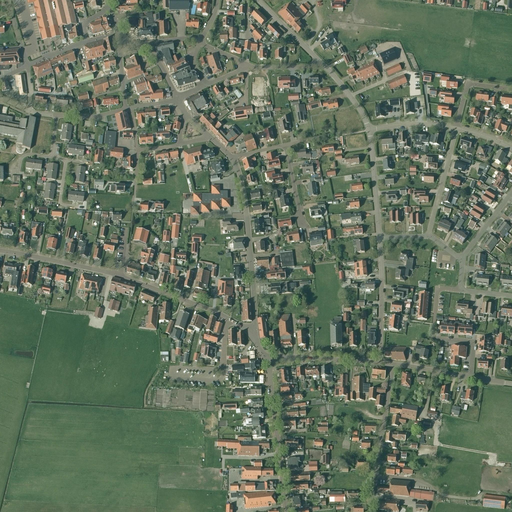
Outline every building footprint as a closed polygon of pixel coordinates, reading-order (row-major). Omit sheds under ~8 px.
[(71,3),(70,4),(69,0),(27,0),(28,4),(33,3),(42,38),(60,34),(58,27),(66,25),(67,26),(76,24),(71,3)] [(88,0),(88,2),(92,1),(93,8),(100,7),(98,0),(88,0)] [(125,0),(126,4),(118,5),(118,12),(138,10),(137,0),(125,0)] [(168,0),(169,11),(189,11),(188,0),(168,0)] [(332,2),(332,4),(331,4),(331,5),(331,6),(331,7),(332,7),(332,9),(343,9),(343,5),(346,5),(346,3),(346,2),(347,2),(347,1),(346,0),(332,0),(333,2),(332,2)] [(299,6),(296,9),(290,3),(278,13),(291,28),(292,27),(298,33),(304,28),(301,25),(302,24),(298,21),(303,17),(305,15),(310,10),(309,9),(311,8),(306,3),(304,4),(300,7),(299,6)] [(210,5),(203,4),(203,5),(197,4),(197,9),(202,10),(201,14),(208,15),(210,5)] [(257,21),(262,16),(256,11),(252,16),(250,18),(252,20),(254,18),(256,20),(254,21),(253,20),(251,22),(253,24),(257,21)] [(152,18),(152,13),(146,14),(146,17),(136,18),(136,19),(126,20),(126,27),(138,26),(139,39),(155,38),(154,25),(153,25),(152,18)] [(267,21),(262,16),(257,21),(259,23),(257,26),(259,28),(261,25),(262,26),(267,21)] [(111,30),(108,17),(102,19),(103,22),(101,22),(101,21),(89,24),(92,35),(104,32),(104,31),(105,30),(106,32),(111,30)] [(231,28),(231,27),(232,27),(232,19),(223,19),(223,27),(229,27),(229,28),(229,39),(236,39),(236,28),(231,28)] [(198,29),(198,21),(191,20),(190,21),(186,21),(186,27),(190,27),(190,28),(198,29)] [(168,30),(168,23),(159,23),(159,36),(167,35),(167,31),(168,30)] [(67,27),(59,28),(61,40),(66,40),(66,39),(68,38),(69,40),(73,39),(81,38),(80,33),(79,33),(77,28),(72,29),(71,25),(67,26),(67,27)] [(267,29),(265,31),(267,33),(269,31),(273,34),(276,30),(271,25),(267,28),(267,29)] [(254,37),(253,38),(257,41),(258,40),(260,41),(264,37),(257,30),(252,35),(254,37)] [(276,30),(273,34),(275,37),(273,39),(275,40),(273,41),(273,45),(276,45),(276,41),(278,39),(282,35),(276,30)] [(327,40),(320,44),(324,51),(332,46),(332,45),(336,43),(334,39),(331,34),(325,37),(327,40)] [(103,41),(84,46),(88,60),(103,56),(102,52),(107,50),(108,53),(114,52),(110,38),(104,40),(103,40),(103,41)] [(241,54),(242,48),(242,47),(245,47),(244,51),(250,51),(251,43),(237,41),(237,43),(237,44),(232,43),(231,52),(237,53),(241,54)] [(174,63),(172,58),(170,54),(174,53),(173,50),(172,44),(167,45),(166,44),(156,47),(155,47),(157,54),(159,58),(160,58),(161,60),(162,60),(166,66),(167,65),(174,63)] [(361,55),(368,52),(365,46),(358,49),(361,55)] [(275,52),(275,60),(282,60),(282,56),(283,56),(283,52),(285,52),(285,47),(281,47),(281,49),(278,49),(278,52),(275,52)] [(3,48),(0,48),(0,70),(3,70),(7,70),(8,68),(8,65),(5,65),(5,62),(4,62),(3,52),(3,51),(3,48)] [(392,49),(379,55),(384,66),(397,60),(392,49)] [(3,51),(3,52),(4,62),(5,62),(5,65),(8,65),(16,64),(16,60),(19,60),(18,51),(19,50),(3,51)] [(59,57),(62,63),(68,61),(70,63),(76,61),(71,51),(59,56),(59,57)] [(207,57),(206,57),(208,64),(208,65),(209,67),(207,67),(208,69),(208,70),(211,69),(213,75),(222,72),(218,63),(219,62),(216,54),(209,56),(207,57)] [(138,65),(140,64),(139,62),(138,59),(138,57),(137,57),(137,56),(130,59),(131,63),(132,65),(124,68),(128,80),(142,75),(138,65)] [(177,56),(172,58),(174,63),(167,65),(170,72),(173,70),(174,74),(176,74),(189,68),(185,58),(179,61),(177,56)] [(59,57),(54,59),(57,66),(58,65),(59,68),(60,71),(61,73),(63,72),(61,68),(60,65),(62,63),(59,57)] [(206,57),(200,59),(202,66),(206,64),(207,65),(208,65),(208,64),(206,57)] [(57,66),(54,59),(48,61),(48,62),(51,68),(52,71),(55,70),(57,75),(61,73),(59,68),(58,65),(57,66)] [(48,62),(48,61),(42,64),(41,63),(32,67),(37,79),(53,73),(52,71),(51,68),(48,62)] [(380,75),(377,69),(374,63),(362,68),(363,69),(357,72),(356,73),(354,68),(347,71),(349,75),(351,75),(354,81),(360,78),(361,83),(380,75)] [(388,76),(401,70),(398,64),(385,70),(388,76)] [(189,68),(176,74),(174,74),(171,76),(178,87),(195,83),(199,82),(197,75),(196,74),(193,71),(190,72),(189,68)] [(153,69),(143,73),(143,74),(145,79),(145,80),(143,81),(145,85),(146,84),(147,87),(151,85),(161,81),(159,74),(151,77),(151,76),(155,74),(153,69)] [(70,86),(77,84),(75,78),(72,79),(70,72),(66,73),(67,76),(66,76),(68,82),(70,86)] [(231,85),(241,83),(242,82),(242,80),(244,80),(243,74),(238,75),(238,78),(229,80),(231,85)] [(20,96),(26,95),(24,75),(15,77),(17,87),(19,87),(20,96)] [(390,90),(407,83),(403,75),(387,82),(390,90)] [(108,87),(119,84),(117,76),(106,80),(106,78),(92,83),(95,95),(106,91),(106,89),(109,88),(108,87)] [(442,76),(441,81),(447,82),(446,88),(451,89),(451,88),(457,89),(458,81),(449,80),(449,77),(442,76)] [(318,77),(310,78),(310,79),(310,82),(307,82),(307,81),(303,82),(303,88),(308,88),(307,87),(310,87),(310,84),(318,84),(318,77)] [(255,83),(252,83),(253,95),(263,95),(262,83),(262,78),(255,78),(255,83)] [(290,81),(290,78),(279,78),(279,88),(295,88),(295,81),(290,81)] [(142,79),(133,82),(137,94),(147,91),(145,85),(143,81),(142,79)] [(2,92),(10,90),(10,88),(9,88),(8,83),(1,85),(2,92)] [(139,95),(140,102),(159,100),(163,99),(162,91),(161,91),(161,90),(153,91),(151,85),(147,87),(148,91),(145,92),(145,94),(139,95)] [(222,97),(224,96),(219,86),(213,89),(217,96),(220,94),(222,97)] [(327,88),(321,90),(320,87),(313,89),(314,93),(317,92),(317,91),(319,91),(319,94),(322,93),(323,96),(331,94),(329,89),(327,89),(327,88)] [(207,107),(207,106),(208,105),(201,91),(197,93),(198,94),(185,101),(189,107),(195,118),(201,114),(200,112),(207,107)] [(440,92),(440,97),(445,98),(444,103),(454,104),(454,97),(452,97),(452,93),(449,93),(440,92)] [(77,95),(79,103),(89,100),(87,93),(77,95)] [(488,98),(489,94),(477,93),(476,100),(488,102),(492,102),(491,106),(495,107),(496,99),(492,98),(492,99),(488,98)] [(46,104),(46,100),(43,99),(43,96),(35,95),(35,103),(42,104),(42,103),(46,104)] [(511,96),(502,96),(501,104),(502,104),(502,105),(505,106),(505,105),(509,105),(508,110),(511,110),(511,96)] [(71,105),(72,99),(64,98),(64,99),(57,98),(56,106),(67,107),(67,105),(71,105)] [(329,110),(338,108),(336,100),(327,102),(323,103),(323,107),(328,106),(329,110)] [(83,109),(92,107),(91,101),(81,103),(83,109)] [(320,101),(308,105),(309,109),(321,106),(320,101)] [(412,103),(405,104),(406,115),(414,114),(413,110),(418,110),(417,103),(413,104),(412,103)] [(298,122),(304,121),(303,115),(305,115),(304,105),(296,106),(298,122)] [(452,110),(449,109),(449,106),(438,105),(437,111),(442,112),(441,116),(451,117),(452,110)] [(386,113),(389,113),(389,106),(383,107),(383,106),(376,107),(376,112),(375,112),(375,116),(377,116),(377,118),(384,117),(384,113),(386,113)] [(142,110),(143,112),(143,118),(149,118),(155,117),(154,111),(151,111),(151,109),(142,110)] [(160,110),(157,111),(158,117),(158,120),(164,119),(164,116),(169,116),(168,109),(160,110)] [(474,123),(481,125),(483,116),(477,114),(478,111),(471,109),(470,116),(475,118),(474,123)] [(117,115),(115,115),(116,121),(128,118),(127,112),(117,115)] [(143,118),(143,112),(136,113),(137,120),(138,126),(144,125),(143,118)] [(204,125),(215,115),(213,113),(209,117),(210,117),(209,118),(205,115),(200,120),(204,125)] [(0,181),(3,181),(3,176),(3,168),(0,167),(0,134),(17,138),(16,144),(16,147),(16,148),(16,150),(16,152),(18,153),(19,154),(21,154),(23,153),(24,152),(25,150),(25,149),(30,150),(35,119),(29,118),(28,122),(20,120),(20,124),(12,123),(12,118),(0,115),(0,181)] [(215,115),(204,125),(209,130),(209,129),(214,125),(211,121),(212,120),(213,121),(217,117),(215,115)] [(281,133),(288,132),(287,124),(290,123),(288,116),(283,118),(284,122),(279,123),(281,133)] [(128,118),(116,121),(117,127),(130,124),(128,118)] [(214,125),(209,129),(216,136),(221,131),(221,130),(220,131),(218,129),(223,124),(220,121),(216,125),(217,126),(216,127),(214,125)] [(497,121),(494,130),(501,133),(502,130),(505,132),(508,125),(505,123),(504,123),(497,121)] [(177,124),(174,123),(173,128),(166,126),(165,133),(167,132),(172,133),(173,130),(179,131),(180,125),(177,124)] [(130,124),(117,127),(118,132),(131,129),(130,124)] [(63,125),(62,133),(70,134),(72,126),(63,125)] [(224,134),(221,131),(216,136),(226,147),(231,143),(238,136),(240,134),(233,126),(224,134)] [(264,132),(259,133),(260,140),(264,139),(266,139),(267,142),(274,140),(272,130),(264,131),(264,132)] [(122,158),(123,150),(114,149),(115,133),(105,132),(104,145),(107,145),(105,157),(122,159),(122,158)] [(70,134),(62,133),(61,140),(65,141),(69,141),(70,134)] [(428,144),(429,136),(426,136),(426,134),(416,133),(415,140),(416,140),(415,146),(421,146),(421,143),(428,144)] [(152,135),(146,135),(146,144),(153,144),(152,139),(156,138),(155,136),(155,134),(152,134),(152,135)] [(257,148),(251,134),(242,138),(243,140),(234,144),(238,153),(247,150),(248,152),(257,148)] [(410,148),(410,141),(406,141),(406,134),(399,135),(399,144),(404,144),(404,148),(410,148)] [(431,135),(430,143),(433,143),(433,144),(439,146),(437,150),(441,151),(442,149),(443,145),(443,143),(440,143),(442,137),(435,135),(435,136),(431,135)] [(389,150),(395,149),(395,144),(392,144),(392,138),(381,139),(382,146),(388,145),(389,150)] [(472,141),(462,138),(460,145),(467,148),(466,153),(472,155),(474,149),(470,148),(472,141)] [(75,155),(76,147),(69,146),(68,150),(68,154),(75,155)] [(187,166),(200,162),(206,161),(205,160),(215,157),(212,150),(203,152),(201,146),(183,151),(187,166)] [(481,149),(479,148),(476,155),(485,158),(487,154),(489,155),(492,148),(486,146),(485,149),(484,148),(482,147),(481,149)] [(84,148),(76,147),(75,155),(83,156),(84,148)] [(297,151),(298,159),(306,158),(306,159),(311,159),(310,153),(306,154),(306,150),(297,151)] [(395,156),(395,158),(402,158),(410,158),(411,151),(406,150),(405,155),(401,155),(398,156),(395,156)] [(101,164),(103,152),(95,151),(94,163),(101,164)] [(168,152),(169,161),(171,161),(171,159),(178,158),(178,155),(178,151),(168,152)] [(169,161),(168,152),(155,154),(156,161),(157,161),(157,164),(161,163),(161,161),(169,160),(169,161)] [(499,152),(495,160),(500,163),(500,164),(505,166),(508,160),(503,158),(505,155),(499,152)] [(275,158),(274,154),(267,155),(268,160),(267,160),(269,168),(280,166),(278,158),(275,158)] [(391,162),(395,162),(395,156),(387,157),(387,160),(383,160),(384,171),(392,170),(391,162)] [(350,165),(359,164),(358,157),(350,158),(350,159),(345,159),(346,163),(350,163),(350,165)] [(437,169),(437,163),(434,162),(434,158),(426,157),(425,162),(428,162),(428,169),(437,169)] [(122,159),(122,169),(126,169),(132,169),(132,158),(122,158),(122,159)] [(252,162),(255,161),(254,158),(242,161),(245,171),(254,169),(252,162)] [(33,169),(34,161),(27,160),(25,168),(33,169)] [(469,166),(471,162),(464,160),(463,162),(462,163),(457,161),(454,169),(464,172),(465,169),(466,169),(467,166),(469,166)] [(42,162),(34,161),(33,169),(40,170),(42,162)] [(302,165),(303,174),(313,173),(313,169),(317,169),(316,161),(310,162),(310,164),(302,165)] [(225,173),(223,162),(211,164),(212,170),(215,170),(216,174),(225,173)] [(49,164),(48,172),(56,173),(57,166),(49,164)] [(76,167),(75,175),(84,176),(85,169),(76,167)] [(335,170),(327,172),(327,177),(331,176),(331,178),(335,178),(335,176),(336,176),(335,170)] [(274,184),(283,182),(282,174),(275,176),(274,171),(266,173),(267,179),(269,178),(270,181),(273,180),(274,184)] [(56,173),(48,172),(47,179),(55,180),(56,173)] [(506,177),(499,173),(497,176),(494,180),(496,182),(504,186),(507,181),(504,180),(506,177)] [(84,176),(75,175),(74,182),(83,183),(84,176)] [(391,175),(391,176),(391,179),(385,179),(385,185),(394,184),(393,179),(397,178),(397,175),(391,175)] [(253,176),(247,177),(248,185),(254,184),(254,183),(257,183),(256,178),(253,179),(253,176)] [(308,185),(309,197),(317,196),(316,184),(315,184),(315,183),(322,182),(322,178),(315,179),(315,178),(309,179),(310,184),(308,185)] [(463,184),(464,182),(461,181),(452,178),(450,184),(459,187),(460,184),(463,184)] [(504,186),(496,182),(493,186),(490,185),(489,187),(495,191),(497,189),(501,191),(504,186)] [(46,184),(45,192),(54,193),(54,186),(46,184)] [(220,192),(220,186),(212,186),(212,195),(204,195),(201,195),(194,195),(194,203),(194,208),(191,208),(191,216),(199,216),(199,213),(202,213),(210,213),(210,210),(212,210),(220,210),(220,207),(222,207),(230,207),(230,199),(228,199),(228,197),(226,197),(226,193),(227,193),(227,192),(220,192)] [(260,195),(264,194),(263,187),(262,187),(258,187),(259,192),(250,193),(251,200),(260,198),(260,195)] [(281,209),(290,207),(289,202),(288,202),(287,197),(281,198),(280,193),(283,192),(283,188),(272,190),(274,200),(279,199),(281,209)] [(484,195),(493,200),(496,195),(490,192),(491,190),(488,189),(487,190),(484,195)] [(425,191),(418,191),(414,191),(414,196),(415,196),(415,199),(419,199),(419,202),(428,202),(428,196),(425,196),(425,191)] [(447,193),(444,202),(446,203),(451,204),(453,198),(457,199),(457,200),(458,197),(459,193),(452,191),(451,194),(447,193)] [(54,193),(45,192),(44,199),(53,200),(54,193)] [(75,202),(76,193),(69,192),(68,201),(75,202)] [(83,194),(76,193),(75,202),(82,203),(83,194)] [(397,199),(399,198),(398,193),(396,193),(386,194),(386,202),(397,201),(397,199)] [(493,200),(484,195),(481,200),(482,200),(481,201),(484,203),(485,202),(490,205),(493,200)] [(350,209),(360,208),(359,201),(349,202),(345,203),(346,207),(350,206),(350,209)] [(141,204),(140,210),(148,211),(148,210),(152,210),(152,208),(155,209),(163,210),(164,203),(156,203),(153,203),(153,202),(149,202),(149,204),(145,203),(144,204),(141,204)] [(476,205),(473,210),(482,215),(485,210),(479,207),(480,205),(477,203),(476,205)] [(321,210),(325,210),(324,204),(317,204),(318,208),(315,208),(310,208),(311,217),(321,216),(321,210)] [(482,215),(473,210),(470,214),(469,216),(472,218),(473,216),(479,220),(482,215)] [(121,221),(121,214),(109,214),(109,218),(108,218),(108,220),(107,225),(110,226),(111,220),(112,220),(112,222),(116,222),(116,220),(121,221)] [(345,214),(341,215),(342,221),(351,220),(351,223),(361,222),(360,215),(350,216),(350,214),(345,214)] [(443,231),(447,222),(444,221),(445,218),(443,217),(442,220),(438,229),(443,231)] [(454,226),(457,218),(454,217),(453,221),(450,220),(449,223),(447,222),(443,231),(448,233),(451,224),(454,226)] [(291,226),(290,219),(278,221),(280,231),(286,230),(285,227),(291,226)] [(458,231),(453,239),(457,242),(464,232),(461,230),(462,229),(460,228),(464,221),(461,219),(455,228),(459,230),(458,231)] [(231,224),(231,220),(223,221),(223,228),(227,228),(227,232),(238,231),(238,224),(231,224)] [(32,223),(31,229),(33,230),(32,238),(32,240),(32,241),(35,241),(37,240),(37,238),(38,236),(40,236),(41,232),(42,225),(32,223)] [(503,223),(499,227),(506,233),(510,228),(510,229),(511,226),(509,224),(508,226),(503,223)] [(12,236),(13,229),(9,229),(9,225),(6,224),(6,228),(2,228),(1,235),(12,236)] [(506,233),(499,227),(496,232),(500,235),(499,237),(502,240),(504,238),(503,237),(506,233)] [(362,228),(346,229),(347,236),(351,235),(354,235),(363,234),(362,228)] [(67,229),(65,240),(70,241),(71,238),(73,238),(74,230),(67,229)] [(133,241),(146,244),(149,232),(137,229),(133,241)] [(26,245),(28,235),(24,234),(25,230),(22,230),(21,233),(19,243),(26,245)] [(298,235),(298,232),(287,234),(288,242),(299,240),(299,243),(303,242),(302,235),(298,235)] [(322,245),(322,240),(321,232),(316,233),(316,234),(309,235),(310,242),(311,242),(311,243),(311,247),(317,247),(316,246),(322,245)] [(464,232),(457,242),(462,245),(467,236),(469,233),(467,232),(466,233),(464,232)] [(56,251),(59,237),(49,235),(46,249),(56,251)] [(79,242),(78,247),(82,248),(80,256),(86,258),(88,249),(84,248),(86,242),(83,242),(84,237),(80,236),(79,242)] [(490,236),(487,241),(494,246),(497,242),(498,242),(500,240),(497,238),(495,240),(490,236)] [(245,249),(244,240),(233,241),(233,243),(229,244),(230,247),(234,247),(234,250),(245,249)] [(357,254),(365,253),(363,242),(359,242),(358,240),(353,240),(353,246),(356,246),(357,254)] [(73,246),(74,242),(70,241),(69,245),(67,245),(66,253),(72,254),(74,246),(73,246)] [(113,252),(114,245),(109,244),(109,242),(105,241),(103,250),(113,252)] [(260,243),(256,243),(257,252),(265,252),(264,248),(267,248),(266,245),(266,241),(260,242),(260,243)] [(494,246),(487,241),(483,245),(488,249),(486,251),(489,253),(491,251),(490,251),(494,246)] [(99,260),(101,252),(97,251),(98,247),(95,247),(93,259),(99,260)] [(150,266),(152,267),(153,267),(154,263),(152,262),(155,252),(148,250),(147,252),(142,251),(140,256),(145,258),(145,260),(142,259),(140,264),(150,266)] [(294,267),(292,252),(280,254),(282,268),(294,267)] [(406,266),(413,267),(414,259),(409,258),(409,253),(406,253),(406,252),(401,252),(401,256),(399,256),(399,260),(402,261),(407,262),(406,266)] [(476,255),(475,261),(484,262),(485,256),(486,257),(486,254),(482,253),(482,256),(476,255)] [(168,261),(169,256),(161,255),(160,260),(163,260),(162,263),(166,264),(166,261),(168,261)] [(263,259),(256,259),(257,267),(260,266),(260,270),(264,269),(266,269),(269,269),(269,267),(278,266),(278,259),(268,259),(263,259)] [(484,262),(475,261),(474,267),(480,267),(480,270),(484,270),(484,268),(483,268),(484,262)] [(19,272),(19,269),(20,269),(20,266),(9,264),(9,265),(4,264),(3,273),(2,277),(10,278),(8,289),(17,290),(18,279),(19,272)] [(135,264),(133,274),(139,276),(141,267),(139,266),(139,265),(135,264)] [(154,282),(154,281),(157,273),(150,271),(152,267),(150,266),(146,278),(150,280),(150,281),(154,282)] [(241,273),(240,266),(233,266),(234,274),(233,274),(234,281),(234,287),(240,287),(239,281),(243,281),(242,273),(241,273)] [(413,267),(406,266),(406,270),(400,269),(396,269),(396,274),(396,279),(400,279),(400,281),(404,282),(405,277),(408,277),(409,270),(412,270),(413,267)] [(22,273),(21,284),(31,285),(31,286),(34,268),(27,267),(26,273),(22,273)] [(49,288),(50,284),(50,280),(51,280),(52,271),(43,269),(40,284),(45,285),(44,287),(43,286),(41,292),(49,294),(51,288),(49,288)] [(166,288),(169,272),(163,270),(159,286),(166,288)] [(267,278),(267,279),(276,278),(277,280),(286,279),(285,270),(270,272),(270,273),(267,274),(267,275),(266,275),(266,278),(267,278)] [(178,276),(179,271),(175,271),(175,274),(174,278),(175,278),(173,285),(175,286),(174,290),(181,291),(183,280),(177,279),(177,277),(178,276)] [(204,287),(207,288),(210,272),(201,271),(200,275),(197,274),(196,279),(198,280),(197,282),(196,282),(195,288),(203,290),(204,287)] [(65,283),(67,274),(57,272),(55,281),(65,283)] [(186,281),(184,287),(190,288),(191,282),(192,282),(194,273),(187,272),(187,275),(186,281)] [(98,294),(101,279),(82,275),(78,290),(98,294)] [(482,285),(483,277),(478,276),(478,275),(475,275),(474,279),(477,279),(476,285),(482,285)] [(483,277),(482,285),(488,286),(489,280),(491,280),(491,276),(489,276),(489,277),(483,277)] [(507,287),(508,278),(503,277),(503,276),(500,276),(500,280),(502,280),(502,286),(507,287)] [(134,293),(136,286),(120,282),(121,280),(113,278),(109,290),(124,294),(125,292),(129,293),(130,292),(134,293)] [(219,281),(218,296),(221,296),(225,297),(225,299),(224,299),(224,306),(231,307),(232,300),(233,300),(233,296),(232,296),(233,282),(219,281)] [(374,290),(374,284),(372,284),(372,281),(366,281),(366,284),(362,284),(362,287),(366,287),(366,290),(374,290)] [(280,285),(268,286),(268,293),(276,293),(276,294),(292,293),(291,289),(296,289),(296,284),(291,284),(285,285),(280,285)] [(408,288),(398,287),(398,290),(394,289),(393,297),(403,299),(403,295),(404,294),(408,294),(408,288)] [(195,290),(193,297),(206,300),(207,293),(202,292),(202,291),(200,290),(198,290),(198,291),(195,290)] [(153,302),(156,297),(149,294),(142,291),(139,298),(146,301),(147,301),(148,300),(153,302)] [(120,302),(111,300),(108,309),(117,312),(120,302)] [(243,312),(251,311),(250,302),(242,302),(243,309),(243,312)] [(471,314),(472,308),(468,308),(468,303),(464,302),(464,303),(457,302),(456,310),(463,311),(467,312),(467,314),(471,314)] [(162,311),(169,311),(170,304),(163,303),(162,307),(159,307),(158,310),(160,310),(162,310),(162,311)] [(391,311),(401,313),(402,305),(397,305),(397,304),(392,303),(391,311)] [(487,315),(488,305),(482,304),(482,311),(478,310),(477,317),(483,318),(484,314),(487,315)] [(493,305),(488,305),(487,315),(489,315),(489,318),(495,319),(496,312),(492,312),(493,305)] [(507,316),(508,307),(502,306),(501,313),(499,313),(498,319),(503,319),(504,316),(507,316)] [(156,330),(158,308),(150,307),(148,325),(147,324),(146,329),(156,330)] [(100,319),(103,310),(96,308),(93,318),(100,319)] [(169,311),(162,311),(159,311),(159,314),(161,314),(161,320),(169,321),(170,312),(169,311)] [(251,311),(243,312),(243,315),(242,315),(242,322),(252,321),(251,311)] [(183,332),(190,315),(180,312),(175,327),(176,328),(176,329),(174,329),(171,338),(178,341),(181,333),(183,334),(183,332)] [(195,328),(199,317),(195,315),(190,326),(189,326),(188,330),(194,333),(196,329),(195,328)] [(269,328),(267,315),(258,316),(258,320),(258,325),(260,339),(263,339),(266,339),(268,338),(267,333),(270,333),(269,328)] [(291,330),(290,315),(278,316),(281,348),(292,346),(291,338),(291,336),(291,333),(289,334),(289,330),(291,330)] [(207,320),(199,317),(195,328),(196,329),(200,330),(203,324),(206,325),(207,320)] [(217,323),(216,322),(217,318),(210,317),(206,331),(210,332),(209,334),(205,333),(204,340),(217,343),(219,337),(218,337),(219,335),(222,324),(217,323)] [(334,318),(334,321),(330,321),(330,326),(331,347),(342,347),(341,318),(334,318)] [(170,335),(174,322),(170,321),(165,333),(170,335)] [(357,347),(356,334),(352,334),(352,329),(349,329),(346,329),(346,335),(349,335),(349,347),(357,347)] [(368,331),(367,346),(372,346),(376,346),(376,331),(368,331)] [(306,332),(297,333),(298,339),(298,346),(304,345),(304,350),(307,350),(307,345),(306,345),(305,338),(306,338),(306,332)] [(278,348),(277,333),(268,333),(269,337),(270,337),(271,349),(278,348)] [(213,348),(209,348),(209,345),(205,344),(205,347),(202,347),(201,354),(204,354),(204,358),(211,359),(213,348)] [(426,351),(426,348),(417,346),(415,353),(421,354),(420,359),(426,360),(428,351),(426,351)] [(466,348),(452,346),(450,366),(458,366),(459,358),(466,359),(466,348)] [(405,361),(406,348),(396,347),(396,349),(391,348),(390,350),(385,350),(385,357),(391,357),(391,360),(395,360),(399,360),(405,361)] [(161,355),(161,361),(169,361),(168,352),(160,352),(160,355),(161,355)] [(185,353),(184,358),(180,357),(179,363),(187,364),(189,354),(185,353)] [(251,364),(244,365),(245,369),(251,368),(252,372),(252,373),(255,373),(255,376),(257,376),(257,373),(256,373),(256,372),(260,371),(259,362),(257,362),(257,359),(249,360),(250,363),(251,362),(251,364)] [(482,360),(478,360),(477,368),(487,368),(487,361),(482,361),(482,360)] [(322,367),(322,368),(321,368),(321,376),(325,376),(325,381),(328,381),(328,383),(332,383),(332,375),(329,376),(328,373),(328,368),(325,368),(324,367),(322,367)] [(385,379),(386,369),(373,368),(372,378),(377,379),(377,376),(381,376),(381,379),(385,379)] [(240,372),(240,383),(255,383),(259,383),(259,376),(257,376),(255,376),(255,373),(252,373),(248,373),(248,372),(240,372)] [(410,387),(412,375),(403,373),(401,386),(410,387)] [(335,389),(345,390),(345,386),(347,386),(348,375),(340,375),(340,381),(337,381),(337,382),(337,383),(340,384),(340,387),(337,387),(337,388),(335,387),(335,389)] [(370,389),(370,385),(364,384),(364,378),(354,377),(354,384),(356,385),(356,388),(355,388),(354,392),(356,392),(356,393),(356,400),(363,400),(364,393),(369,394),(369,400),(376,401),(376,396),(376,393),(385,394),(386,390),(377,389),(377,390),(370,389)] [(443,395),(442,399),(442,401),(449,402),(450,396),(447,395),(448,392),(447,391),(448,388),(442,387),(441,395),(443,395)] [(243,395),(261,395),(261,388),(251,388),(251,391),(233,390),(233,397),(243,397),(243,395)] [(347,390),(345,390),(335,389),(335,396),(346,397),(345,402),(349,402),(349,395),(347,395),(347,390)] [(461,393),(460,399),(465,400),(472,402),(474,392),(467,391),(466,394),(461,393)] [(416,420),(418,407),(403,404),(403,408),(391,406),(390,413),(401,415),(401,418),(416,420)] [(460,408),(453,406),(451,413),(454,414),(454,415),(458,416),(460,408)] [(253,419),(256,419),(256,418),(264,417),(263,408),(249,410),(249,407),(243,408),(243,409),(236,409),(237,414),(250,412),(250,411),(252,411),(253,419)] [(405,424),(406,420),(400,418),(400,417),(393,416),(391,426),(398,427),(399,423),(405,424)] [(259,418),(256,419),(253,419),(245,420),(246,428),(260,426),(259,418)] [(321,422),(321,426),(318,426),(318,432),(328,431),(327,421),(326,421),(326,422),(321,422)] [(265,438),(265,428),(256,429),(257,435),(252,436),(253,439),(265,438)] [(393,432),(393,434),(392,438),(398,439),(397,440),(405,441),(406,433),(393,432)] [(392,438),(393,434),(386,433),(385,442),(393,443),(393,448),(396,449),(397,443),(395,443),(396,441),(392,441),(392,438)] [(218,440),(217,447),(227,447),(227,449),(235,449),(235,448),(238,448),(238,449),(238,456),(259,456),(259,449),(270,449),(269,442),(240,441),(218,440)] [(301,449),(301,445),(298,445),(298,443),(298,440),(286,440),(286,447),(298,447),(298,449),(301,449)] [(370,449),(370,442),(361,441),(361,449),(370,449)] [(388,455),(387,461),(395,462),(397,462),(397,460),(398,460),(399,452),(394,451),(393,456),(388,455)] [(298,463),(302,462),(301,458),(286,459),(288,470),(299,468),(298,463)] [(261,468),(254,468),(242,468),(242,479),(257,480),(257,477),(273,476),(273,469),(261,470),(261,468)] [(300,481),(299,473),(299,472),(288,473),(289,481),(300,481)] [(309,472),(299,473),(300,481),(310,480),(309,472)] [(377,487),(377,492),(379,493),(379,494),(384,494),(384,493),(387,493),(387,494),(389,495),(409,497),(409,498),(424,499),(429,500),(433,501),(434,493),(421,492),(415,491),(410,490),(411,482),(390,480),(390,488),(377,487)] [(276,491),(276,482),(265,482),(265,484),(255,484),(255,483),(246,484),(246,482),(238,483),(238,485),(230,485),(231,494),(237,494),(236,492),(238,492),(245,491),(276,491)] [(267,492),(246,494),(245,492),(244,492),(239,492),(237,492),(237,494),(233,494),(231,494),(231,498),(237,498),(237,499),(244,498),(245,509),(269,506),(268,504),(276,504),(275,493),(267,494),(267,492)] [(329,493),(329,498),(330,498),(330,502),(334,502),(345,502),(345,498),(345,495),(344,495),(342,495),(342,493),(329,493)] [(484,495),(483,507),(504,509),(505,498),(484,495)] [(303,496),(301,496),(292,497),(293,508),(301,507),(301,500),(304,500),(303,496)] [(386,502),(380,502),(379,510),(386,510),(386,511),(389,511),(392,511),(398,511),(400,501),(386,500),(386,502)] [(429,504),(416,502),(415,509),(416,509),(416,511),(420,511),(420,510),(423,510),(423,511),(427,511),(428,511),(429,504)]
